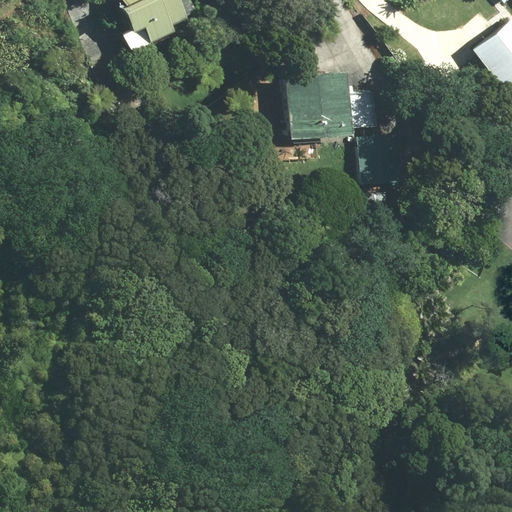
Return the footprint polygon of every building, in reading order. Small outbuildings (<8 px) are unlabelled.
[(115,27),(126,47),(197,9),(191,0),(113,0),(125,21),(115,27)] [(511,13),(511,12),(469,47),(511,100),(511,13)] [(375,123),(373,85),(345,86),(345,67),(282,69),(284,133),(346,131),(346,124),(375,123)] [(406,132),(354,134),(356,181),(408,179),(406,132)] [(387,183),(369,184),(369,209),(387,209),(387,183)]
